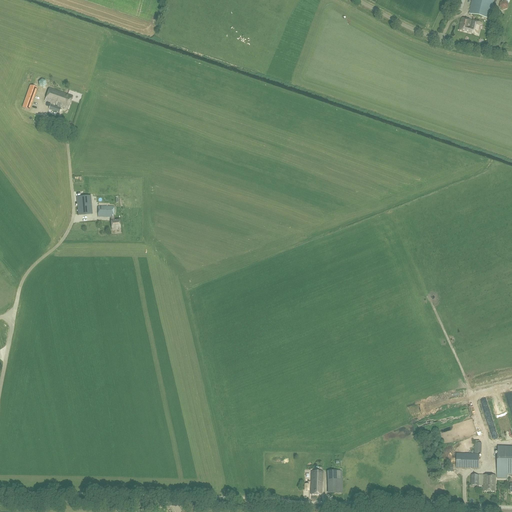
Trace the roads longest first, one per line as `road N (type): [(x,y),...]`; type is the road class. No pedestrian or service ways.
road 1 (tertiary): [(507,511),(0,497)]
road 2 (unclassified): [(0,386),(20,283),(72,220),(65,131)]
road 3 (unclassified): [(511,53),(416,31),(358,0)]
